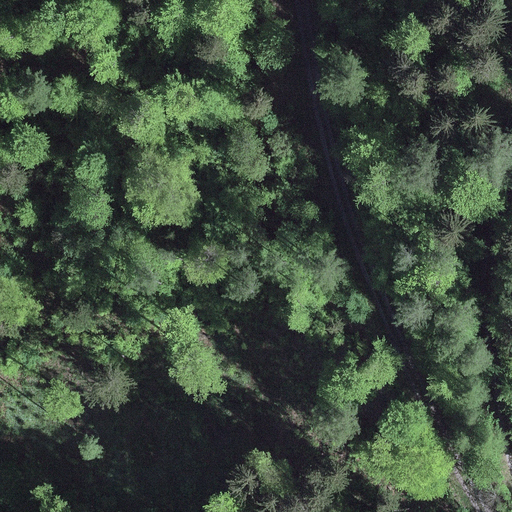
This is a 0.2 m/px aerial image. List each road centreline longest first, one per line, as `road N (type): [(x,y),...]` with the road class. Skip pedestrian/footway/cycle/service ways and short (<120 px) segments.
road 1 (track): [(302,0),(320,102),(373,276),(491,511)]
road 2 (track): [(511,422),(490,338),(487,278),(511,158)]
